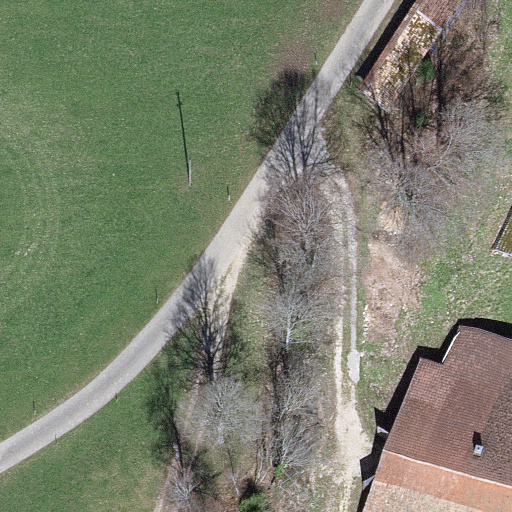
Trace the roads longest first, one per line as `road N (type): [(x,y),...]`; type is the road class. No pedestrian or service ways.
road 1 (track): [(0,476),(147,360),(271,216),(331,87),(385,0)]
road 2 (track): [(271,216),(329,272),(343,315),(330,511)]
